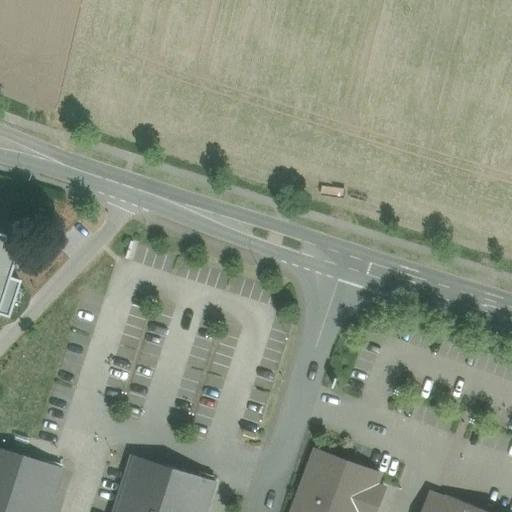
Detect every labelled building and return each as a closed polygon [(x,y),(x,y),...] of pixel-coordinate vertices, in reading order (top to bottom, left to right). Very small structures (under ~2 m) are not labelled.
[(0,301),(19,241),(0,234),(0,301)] [(48,511),(62,470),(0,449),(0,511),(48,511)] [(322,454),(316,452),(293,511),(366,511),(377,485),(380,476),(322,454)] [(206,511),(216,482),(134,456),(116,511),(206,511)] [(377,485),(366,511),(375,511),(385,488),(377,485)] [(424,511),(442,511),(447,501),(431,495),(424,511)] [(442,511),(485,511),(448,498),(447,501),(442,511)]
